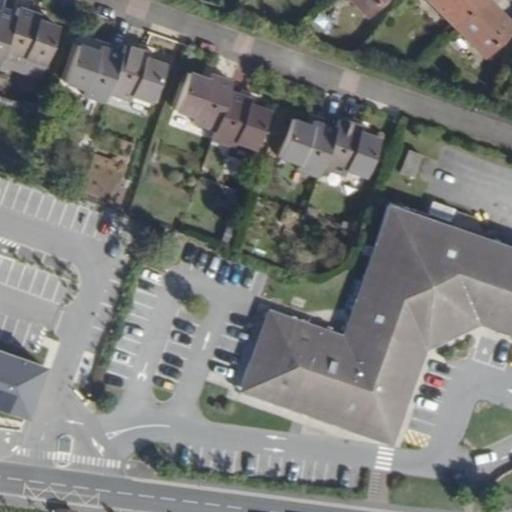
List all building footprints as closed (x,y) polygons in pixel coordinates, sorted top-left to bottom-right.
[(377,0),(352,0),(365,13),(377,0)] [(511,26),(511,25),(486,0),(430,0),(485,53),(511,26)] [(0,62),(15,68),(17,64),(37,72),(50,34),(31,27),(32,21),(10,14),(7,22),(0,19),(0,62)] [(145,107),(158,71),(139,63),(141,59),(119,51),(116,59),(93,51),(92,56),(72,49),(59,86),(78,93),(77,100),(100,108),(103,97),(126,105),(127,101),(145,107)] [(245,102),(222,94),(224,86),(202,78),(200,85),(181,78),(169,115),(188,121),(187,126),(209,134),(205,143),(228,152),(231,144),(251,152),(254,142),(263,117),(263,116),(243,109),(245,102)] [(263,117),(254,142),(259,144),(269,119),(263,117)] [(332,124),(330,132),(308,125),(307,130),(285,122),(273,159),(294,166),(292,173),(314,180),(317,169),(339,177),(341,171),(362,179),(374,144),(353,136),(355,131),(332,124)] [(112,157),(116,144),(98,138),(94,151),(112,157)] [(66,182),(0,159),(0,170),(62,192),(66,182)] [(434,200),(429,214),(480,232),(484,218),(434,200)] [(511,325),(511,251),(432,224),(382,207),(338,335),(264,309),(264,311),(239,382),(380,432),(412,341),(477,313),(511,325)] [(314,214),(304,210),(301,219),(311,222),(314,214)] [(338,225),(335,231),(346,234),(348,229),(338,225)] [(220,229),(215,243),(225,247),(230,233),(220,229)] [(146,356),(173,276),(144,267),(117,346),(146,356)] [(386,444),(419,351),(479,326),(511,337),(511,325),(477,313),(412,341),(380,432),(239,382),(236,391),(386,444)] [(43,367),(0,351),(0,417),(24,425),(43,367)]
